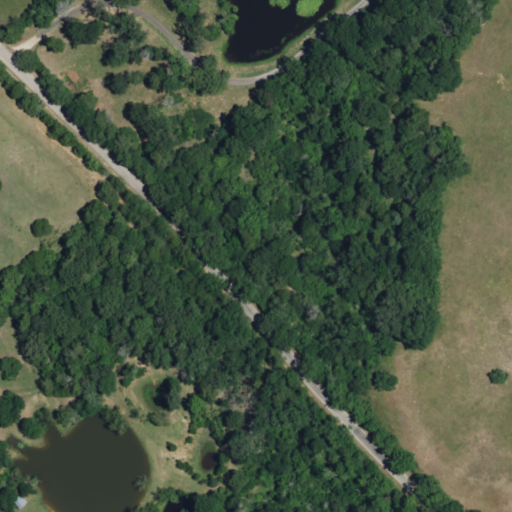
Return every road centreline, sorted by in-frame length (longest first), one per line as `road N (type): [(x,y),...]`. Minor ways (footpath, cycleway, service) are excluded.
road 1 (residential): [(445,511),(0,43)]
road 2 (residential): [(136,0),(228,64),(265,78),(280,76),(370,0)]
